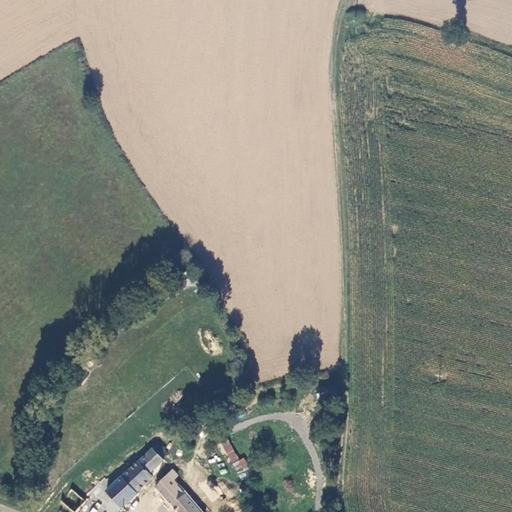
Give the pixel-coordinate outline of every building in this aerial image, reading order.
[(334,408),(334,406),(325,406),(325,417),(336,417),(336,415),(341,414),(340,407),(334,408)] [(227,439),(220,444),(237,472),(248,465),(243,457),(240,459),(227,439)] [(169,453),(160,443),(147,453),(107,490),(123,507),(140,492),(138,490),(156,474),(154,472),(166,461),(164,459),(169,453)] [(181,478),(174,471),(156,488),(176,511),(198,511),(178,490),(180,488),(177,484),(181,478)] [(117,511),(123,507),(107,490),(100,483),(85,501),(76,511),(117,511)] [(69,511),(76,511),(85,501),(71,489),(59,503),(69,511)]
